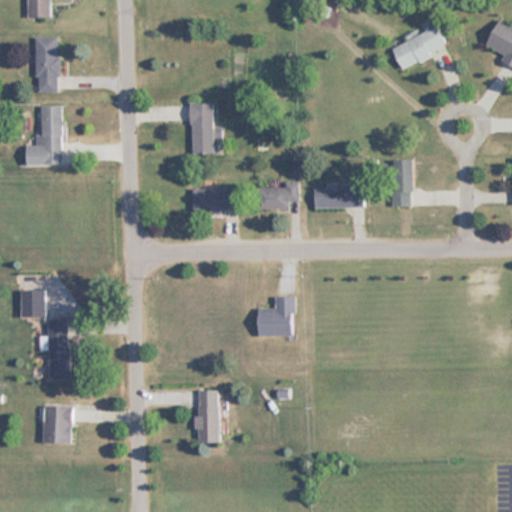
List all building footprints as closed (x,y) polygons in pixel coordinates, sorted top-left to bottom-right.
[(29,0),(30,17),(52,17),(51,0),(29,0)] [(486,50),(511,59),(511,25),(499,20),(486,50)] [(404,69),(434,56),(432,51),(447,44),(440,26),(394,46),(404,69)] [(61,91),(61,37),(37,37),(37,91),(61,91)] [(194,154),(217,154),(217,103),(194,103),(194,154)] [(64,106),(42,106),(43,134),(36,134),(36,145),(27,145),(28,164),(64,163),(64,106)] [(414,160),(394,160),(394,207),(414,207),(414,160)] [(290,210),(290,201),(301,201),(301,182),(287,182),(287,188),(259,188),(259,210),(290,210)] [(347,189),(316,189),(316,208),(366,208),(366,182),(347,182),(347,189)] [(237,210),(237,189),(195,189),(195,210),(237,210)] [(22,316),(45,316),(45,290),(22,290),(22,316)] [(260,308),(260,336),(297,336),(296,296),(277,296),(277,308),(260,308)] [(70,378),(69,319),(48,319),(50,379),(70,378)] [(221,390),(198,390),(198,443),(221,443),(221,390)] [(44,443),(73,443),(73,406),(44,406),(44,443)]
